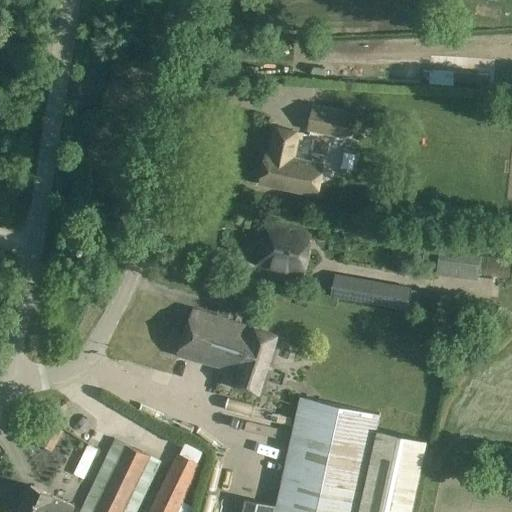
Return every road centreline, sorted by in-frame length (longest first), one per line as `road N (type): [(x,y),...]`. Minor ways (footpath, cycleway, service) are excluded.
road 1 (unclassified): [(13,358),(56,379),(75,370),(100,332),(229,0)]
road 2 (tertiary): [(13,358),(67,0)]
